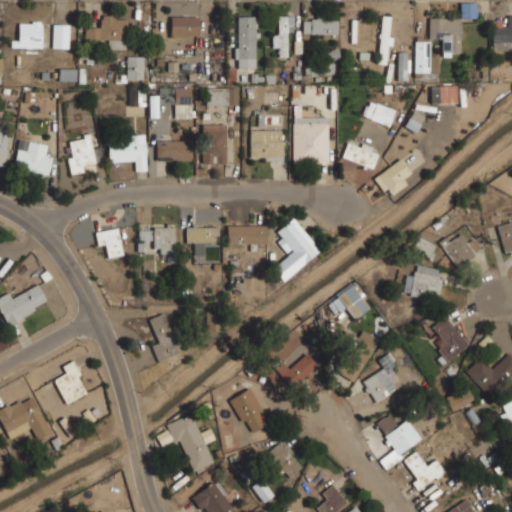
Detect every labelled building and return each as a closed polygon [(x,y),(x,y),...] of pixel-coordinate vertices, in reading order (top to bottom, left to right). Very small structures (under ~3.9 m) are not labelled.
[(428,37),(440,37),(440,51),(459,52),(460,17),(474,17),(474,1),(459,1),(459,16),(428,16),(428,37)] [(254,68),(254,14),(234,14),(234,68),(254,68)] [(290,14),(273,14),(273,55),(290,55),(290,14)] [(376,62),(386,63),(389,15),(379,14),(376,62)] [(169,35),(198,35),(198,15),(169,15),(169,35)] [(490,17),(490,50),(511,50),(511,15),(503,15),(503,17),(490,17)] [(125,47),(125,16),(96,16),(96,25),(84,25),(84,47),(125,47)] [(336,33),(336,16),(301,16),(301,33),(336,33)] [(42,46),(42,20),(17,20),(17,46),(42,46)] [(51,46),(68,46),(68,23),(51,23),(51,46)] [(414,78),(428,78),(428,71),(433,71),(433,37),(413,38),(414,78)] [(396,73),(408,73),(408,51),(396,51),(396,73)] [(437,55),(430,55),(429,72),(436,72),(437,55)] [(144,57),(125,57),(125,79),(144,79),(144,57)] [(74,81),(75,69),(59,68),(59,81),(74,81)] [(430,102),(456,102),(456,84),(430,84),(430,102)] [(190,85),(173,86),(173,117),(190,116),(190,85)] [(236,85),(203,85),(203,104),(236,104),(236,85)] [(144,87),(127,87),(127,105),(144,105),(144,87)] [(394,109),(367,98),(360,114),(388,125),(394,109)] [(403,126),(414,132),(424,117),(413,110),(403,126)] [(326,162),(326,115),(290,115),(290,162),(326,162)] [(225,162),(225,123),(200,123),(200,162),(225,162)] [(282,159),(282,128),(248,128),(248,159),(282,159)] [(124,133),(124,140),(107,140),(107,160),(144,160),(144,133),(124,133)] [(0,134),(0,162),(3,163),(8,135),(0,134)] [(68,173),(84,170),(83,163),(94,161),(90,136),(64,139),(68,173)] [(378,150),(347,138),(340,157),(371,169),(378,150)] [(47,176),(50,155),(43,154),(45,143),(17,139),(12,170),(47,176)] [(190,159),(190,139),(155,139),(155,159),(190,159)] [(413,176),(399,157),(372,177),(386,195),(413,176)] [(320,250),(293,216),(275,230),(283,239),(281,241),(288,251),(270,265),(281,280),(320,250)] [(511,220),(492,226),(502,254),(511,250),(511,220)] [(264,224),(225,224),(225,243),(264,243),(264,224)] [(151,252),(173,252),(173,225),(151,225),(151,252)] [(217,241),(217,225),(184,225),(184,241),(217,241)] [(104,247),(106,258),(123,253),(116,226),(93,232),(98,249),(104,247)] [(151,240),(151,230),(137,230),(137,240),(151,240)] [(475,254),(459,230),(440,244),(457,267),(475,254)] [(411,248),(429,258),(436,245),(418,235),(411,248)] [(414,274),(405,273),(402,294),(437,299),(441,268),(416,264),(414,274)] [(0,312),(7,325),(47,302),(36,283),(14,296),(11,289),(0,295),(0,312)] [(344,307),(353,319),(368,308),(351,285),(329,301),(337,312),(344,307)] [(468,343),(455,325),(464,318),(455,306),(430,325),(442,342),(435,347),(446,360),(468,343)] [(205,310),(205,330),(220,330),(220,310),(205,310)] [(156,361),(180,352),(165,311),(148,317),(156,341),(149,343),(156,361)] [(352,380),(379,339),(361,328),(356,335),(345,328),(335,344),(347,352),(335,369),(352,380)] [(277,368),(286,386),(317,369),(307,351),(277,368)] [(486,395),(511,371),(511,357),(506,351),(490,365),(480,355),(464,370),(486,395)] [(382,367),(360,381),(374,402),(398,386),(387,369),(395,364),(387,352),(377,359),(382,367)] [(87,391),(71,360),(58,366),(63,374),(52,379),(64,403),(87,391)] [(227,398),(248,434),(269,422),(248,386),(227,398)] [(452,408),(472,399),(468,390),(448,398),(452,408)] [(49,430),(29,391),(0,406),(0,423),(8,439),(28,428),(33,439),(49,430)] [(511,397),(496,406),(511,436),(511,397)] [(167,421),(185,471),(211,462),(193,412),(167,421)] [(374,421),(394,454),(411,443),(407,436),(414,432),(405,418),(396,424),(389,412),(374,421)] [(155,435),(160,446),(171,441),(166,430),(155,435)] [(287,477),(300,466),(280,440),(258,457),(273,476),(281,470),(287,477)] [(433,477),(416,449),(400,458),(417,487),(433,477)] [(232,511),(216,479),(190,493),(199,511),(232,511)] [(250,486),(262,502),(272,495),(260,479),(250,486)] [(315,508),(318,511),(332,511),(347,501),(332,483),(316,495),(322,502),(315,508)] [(474,511),(464,498),(445,511),(474,511)]
